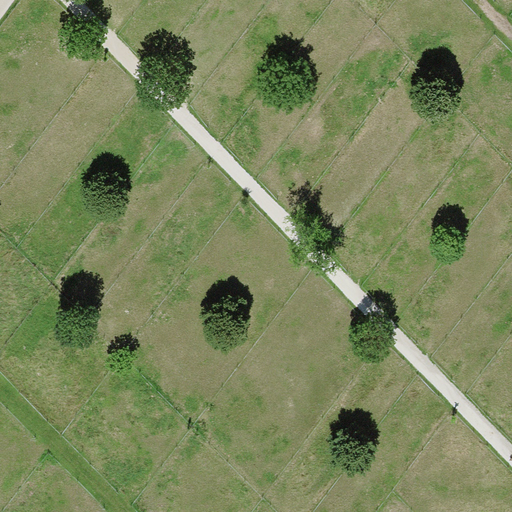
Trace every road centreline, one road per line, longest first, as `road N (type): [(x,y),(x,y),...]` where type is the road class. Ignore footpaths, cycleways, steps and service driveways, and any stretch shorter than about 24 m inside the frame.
road 1 (track): [(511,455),(72,0)]
road 2 (track): [(126,511),(0,385)]
